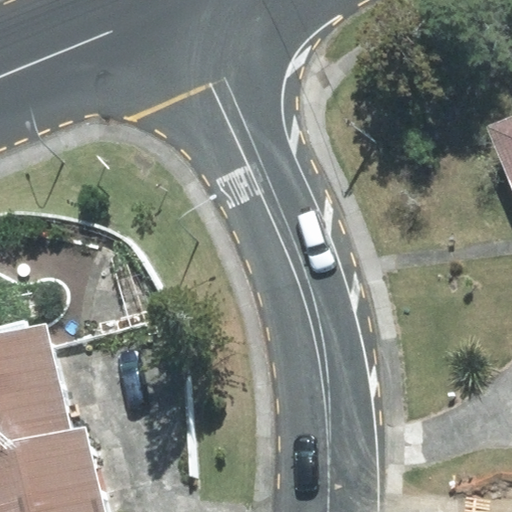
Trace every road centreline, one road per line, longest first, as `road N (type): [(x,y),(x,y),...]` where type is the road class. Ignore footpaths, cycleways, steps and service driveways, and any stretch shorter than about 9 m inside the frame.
road 1 (tertiary): [(185,0),(312,300),(330,435),(326,511)]
road 2 (tertiary): [(0,76),(185,0)]
